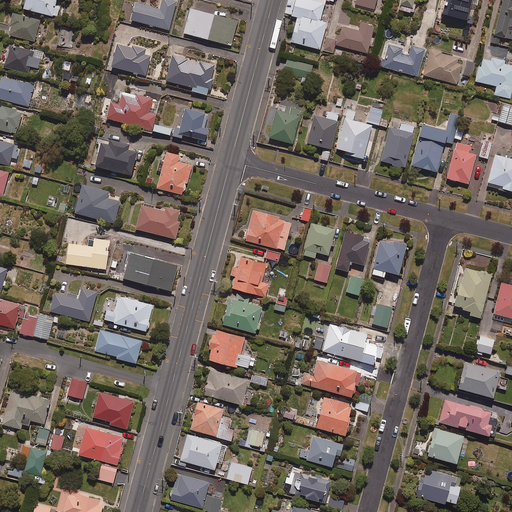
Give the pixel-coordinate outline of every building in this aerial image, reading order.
[(56,0),(24,0),(22,10),(52,17),(52,16),(57,17),(60,6),(55,5),(56,0)] [(177,2),(170,0),(162,0),(160,10),(135,3),(131,21),(169,31),(177,2)] [(325,0),(288,0),(284,14),(297,17),(291,42),(320,50),(327,24),(320,22),(325,0)] [(356,0),(355,5),(374,10),(376,0),(356,0)] [(400,0),(398,10),(411,13),(414,0),(400,0)] [(451,0),(447,17),(466,22),(472,0),(451,0)] [(511,0),(502,0),(494,35),(511,39),(511,0)] [(190,9),(183,34),(231,46),(238,21),(190,9)] [(41,20),(12,13),(9,26),(11,27),(9,36),(35,43),(41,20)] [(327,39),(324,51),(333,53),(335,45),(368,54),(375,27),(361,23),(359,31),(343,27),(341,36),(337,35),(335,41),(327,39)] [(35,51),(9,45),(3,68),(28,74),(29,67),(38,69),(40,60),(33,58),(35,51)] [(146,50),(132,46),(131,49),(117,45),(111,67),(145,76),(151,57),(145,55),(146,50)] [(402,49),(389,46),(385,61),(382,60),(380,66),(418,76),(424,50),(411,47),(409,56),(401,54),(402,49)] [(457,64),(458,58),(431,49),(423,76),(457,85),(462,65),(457,64)] [(187,60),(172,56),(165,81),(191,88),(190,92),(207,97),(209,91),(211,91),(214,80),(211,79),(215,66),(200,62),(199,65),(186,62),(187,60)] [(511,66),(507,65),(508,60),(490,56),(489,60),(483,59),(481,67),(479,67),(476,82),(496,87),(495,95),(510,99),(511,91),(511,66)] [(312,66),(287,60),(284,72),(309,78),(312,66)] [(34,86),(1,79),(0,83),(0,100),(29,108),(34,86)] [(106,119),(152,131),(156,115),(149,113),(152,99),(135,95),(134,99),(121,95),(119,105),(110,103),(106,119)] [(511,122),(511,103),(505,102),(501,120),(511,122)] [(385,107),(372,103),(368,118),(381,122),(385,107)] [(1,108),(0,107),(0,130),(10,133),(11,132),(15,133),(17,128),(18,129),(22,113),(17,112),(18,110),(1,106),(1,108)] [(297,140),(304,113),(279,107),(271,133),(297,140)] [(205,114),(185,109),(179,130),(174,128),(172,137),(182,139),(182,136),(205,142),(208,130),(201,128),(205,114)] [(355,113),(347,110),(336,149),(346,152),(345,154),(363,159),(372,126),(353,120),(355,113)] [(493,117),(500,119),(502,112),(495,110),(493,117)] [(340,114),(328,111),(326,119),(314,116),(306,143),(330,150),(340,114)] [(448,133),(455,135),(461,115),(450,112),(445,132),(448,133)] [(408,164),(418,125),(394,119),(384,158),(408,164)] [(154,124),(152,132),(170,137),(172,129),(154,124)] [(445,132),(422,126),(411,166),(437,173),(448,133),(445,132)] [(489,155),(494,139),(486,137),(481,153),(489,155)] [(473,143),(459,138),(449,175),(472,181),(480,152),(471,150),(473,143)] [(0,141),(0,164),(9,167),(11,158),(17,159),(19,152),(17,152),(18,146),(0,141)] [(129,146),(109,141),(108,146),(100,144),(94,167),(131,176),(137,153),(128,151),(129,146)] [(330,152),(323,150),(321,159),(327,161),(330,152)] [(511,155),(498,151),(489,182),(511,189),(511,155)] [(179,157),(166,154),(156,189),(182,196),(185,184),(188,185),(193,166),(177,162),(179,157)] [(8,173),(0,170),(0,196),(2,197),(8,173)] [(39,178),(30,176),(28,184),(37,186),(39,178)] [(109,193),(82,186),(74,214),(115,225),(121,202),(107,199),(109,193)] [(164,212),(141,206),(135,229),(176,239),(180,223),(177,222),(180,211),(165,208),(164,212)] [(311,209),(304,208),(302,220),(309,221),(311,209)] [(277,217),(253,211),(245,241),(284,251),(291,223),(277,220),(277,217)] [(335,230),(311,224),(303,256),(315,259),(316,253),(329,256),(335,230)] [(371,239),(345,232),(335,269),(348,272),(350,262),(363,266),(371,239)] [(93,247),(68,244),(66,265),(106,270),(110,241),(94,239),(93,247)] [(391,244),(380,241),(371,275),(384,278),(386,272),(399,276),(407,245),(391,241),(391,244)] [(280,253),(268,250),(266,259),(278,262),(280,253)] [(177,266),(130,254),(123,280),(171,292),(177,266)] [(266,265),(240,258),(238,268),(233,267),(231,276),(235,277),(232,290),(265,298),(269,285),(262,283),(266,265)] [(331,267),(319,263),(314,280),(326,283),(331,267)] [(492,275),(465,268),(461,284),(459,283),(453,306),(459,308),(458,313),(480,319),(492,275)] [(363,280),(351,277),(346,292),(358,296),(363,280)] [(389,283),(379,280),(377,287),(387,290),(389,283)] [(511,319),(511,284),(502,282),(493,314),(511,319)] [(66,297),(54,294),(50,311),(89,321),(95,293),(82,289),(80,297),(67,294),(66,297)] [(288,299),(278,296),(274,310),(284,312),(288,299)] [(152,306),(118,298),(115,313),(106,310),(104,320),(114,323),(113,325),(146,333),(152,306)] [(0,299),(0,325),(14,329),(17,317),(22,319),(25,306),(0,299)] [(263,308),(230,299),(223,325),(256,334),(263,308)] [(392,309),(378,305),(373,324),(387,328),(392,309)] [(54,319),(39,315),(34,337),(48,341),(54,319)] [(28,320),(23,319),(19,334),(32,337),(37,319),(29,316),(28,320)] [(322,352),(363,363),(368,346),(366,345),(369,335),(330,324),(322,352)] [(214,335),(210,334),(206,349),(210,350),(207,361),(237,369),(238,367),(248,370),(252,358),(241,355),(246,338),(215,329),(214,335)] [(142,342),(99,330),(93,352),(136,364),(142,342)] [(494,340),(480,336),(476,351),(491,355),(494,340)] [(362,373),(317,361),(313,375),(304,372),(300,384),(351,398),(355,386),(358,387),(362,373)] [(500,373),(465,364),(458,390),(493,399),(496,388),(506,391),(509,379),(499,376),(500,373)] [(250,381),(210,369),(202,395),(242,407),(250,381)] [(268,378),(253,374),(251,383),(266,387),(268,378)] [(87,382),(70,378),(66,396),(83,400),(87,382)] [(50,400),(9,390),(0,425),(21,431),(22,425),(29,426),(30,422),(44,425),(50,400)] [(372,396),(360,392),(355,408),(367,412),(372,396)] [(134,402),(99,393),(92,418),(109,423),(109,426),(127,430),(134,402)] [(352,406),(325,398),(316,428),(345,437),(348,427),(346,427),(352,406)] [(492,413),(445,400),(439,423),(494,438),(497,427),(488,425),(492,413)] [(223,410),(198,402),(190,430),(231,442),(234,431),(228,429),(230,421),(221,419),(223,410)] [(295,412),(288,410),(286,419),(293,421),(295,412)] [(274,417),(247,413),(245,426),(271,431),(274,417)] [(95,423),(80,419),(77,430),(92,434),(95,423)] [(49,431),(39,428),(36,443),(46,446),(49,431)] [(124,437),(94,429),(86,459),(118,467),(123,447),(121,447),(124,437)] [(464,437),(435,429),(427,457),(457,465),(464,437)] [(265,434),(251,430),(248,444),(261,447),(265,434)] [(222,445),(188,435),(180,461),(215,471),(222,445)] [(343,445),(313,437),(309,451),(302,449),(299,459),(332,468),(335,456),(340,457),(343,445)] [(46,452),(30,448),(23,473),(40,477),(46,452)] [(355,460),(345,458),(343,468),(352,470),(355,460)] [(252,468),(231,462),(227,479),(247,485),(252,468)] [(114,485),(118,469),(98,464),(93,479),(114,485)] [(304,470),(292,466),(283,491),(323,506),(333,480),(312,473),(311,477),(302,473),(304,470)] [(457,479),(425,470),(418,495),(422,496),(422,499),(445,505),(445,503),(456,506),(461,489),(454,487),(457,479)] [(209,484),(179,475),(176,489),(173,489),(170,500),(202,509),(209,484)] [(69,496),(64,511),(100,511),(102,506),(98,505),(100,500),(89,497),(90,496),(77,493),(76,498),(69,496)] [(218,511),(222,499),(207,495),(203,511),(207,511),(218,511)] [(344,501),(333,498),(331,507),(342,510),(344,501)]
